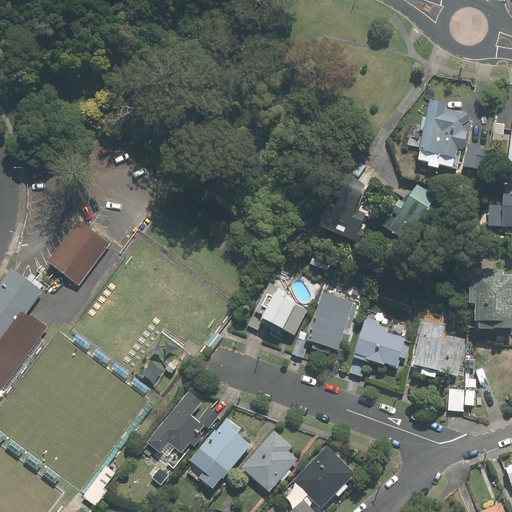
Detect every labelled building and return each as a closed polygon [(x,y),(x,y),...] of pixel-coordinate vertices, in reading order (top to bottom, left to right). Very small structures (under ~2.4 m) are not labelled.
[(461,114),(444,110),(446,105),(429,101),(418,152),(419,153),(417,161),(428,163),(427,167),(437,169),(438,166),(460,171),(461,163),(458,162),(460,151),(463,151),(463,149),(465,149),(471,123),(467,122),(469,121),(463,112),(461,114)] [(494,124),(491,141),(501,143),(504,126),(494,124)] [(511,175),(505,176),(504,207),(489,207),(488,227),(511,228),(511,175)] [(318,229),(356,246),(361,233),(359,232),(365,218),(353,213),(364,189),(347,177),(332,198),(318,229)] [(435,200),(416,188),(413,194),(410,192),(402,205),(398,203),(381,231),(406,246),(425,215),(443,212),(433,203),(435,200)] [(42,257),(73,280),(104,238),(73,215),(42,257)] [(511,277),(503,277),(503,271),(481,270),(481,276),(477,276),(477,278),(470,278),(469,304),(476,304),(476,321),(479,321),(479,329),(511,329),(511,277)] [(13,271),(0,288),(0,403),(7,394),(4,391),(50,329),(32,316),(31,318),(28,316),(45,293),(13,271)] [(286,332),(295,337),(307,312),(283,299),(286,293),(269,285),(248,326),(258,331),(262,323),(265,323),(264,326),(270,329),(269,331),(271,332),(269,335),(280,340),(283,333),(285,334),(286,332)] [(321,302),(309,340),(340,350),(344,337),(349,339),(352,329),(347,327),(352,311),(321,302)] [(354,359),(366,362),(369,363),(369,362),(384,366),(384,365),(396,368),(399,358),(405,360),(409,348),(402,346),(404,339),(386,334),(387,329),(377,326),(379,323),(366,319),(354,359)] [(422,322),(413,366),(458,375),(465,340),(447,337),(446,342),(442,341),(445,326),(422,322)] [(302,330),(293,354),(303,359),(309,342),(305,340),(308,333),(302,330)] [(361,378),(366,362),(354,359),(350,374),(361,378)] [(449,389),(448,410),(462,411),(464,390),(449,389)] [(179,403),(146,442),(160,454),(169,443),(181,453),(190,443),(194,446),(202,437),(197,433),(203,426),(190,415),(192,413),(179,403)] [(213,485),(222,475),(224,476),(250,444),(236,432),(239,428),(227,417),(216,430),(214,429),(191,457),(205,469),(201,474),(213,485)] [(274,431),(241,468),(269,493),(298,460),(288,452),(292,447),(274,431)] [(327,446),(293,481),(321,508),(355,473),(327,446)] [(106,466),(82,497),(94,506),(108,488),(106,486),(115,473),(106,466)] [(227,511),(233,511),(237,500),(227,497),(224,511),(227,511)] [(317,511),(304,497),(288,511),(317,511)] [(504,511),(501,503),(480,511),(479,511),(504,511)]
